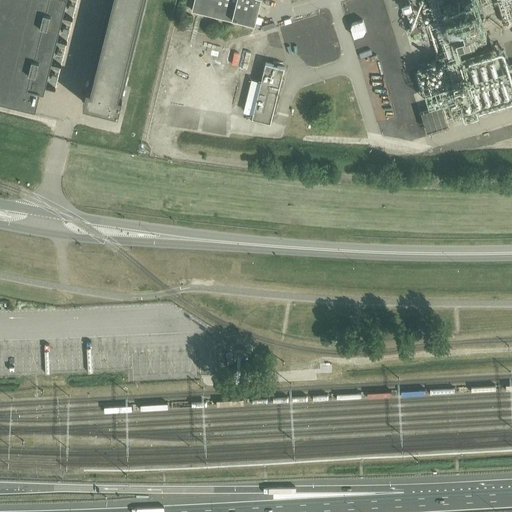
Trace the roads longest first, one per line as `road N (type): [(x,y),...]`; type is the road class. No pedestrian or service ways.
road 1 (motorway): [(403,503),(273,489),(0,490)]
road 2 (secondary): [(201,240),(511,253)]
road 3 (secondary): [(201,240),(0,205)]
road 4 (secondary): [(0,223),(95,239),(201,240)]
road 5 (motorway): [(403,503),(240,511)]
